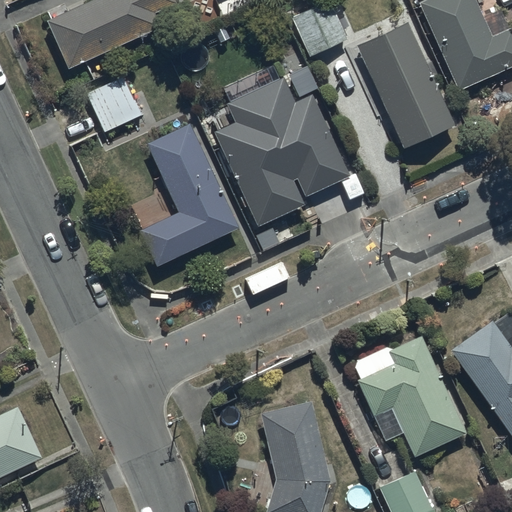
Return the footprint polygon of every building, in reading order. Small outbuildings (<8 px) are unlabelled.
[(170,0),(94,0),(44,22),(65,70),(158,30),(152,15),(173,6),(170,0)] [(511,35),(510,30),(506,32),(498,13),(480,21),(470,0),(429,0),(417,6),(455,94),(511,69),(511,35)] [(326,2),(288,20),(307,59),(345,41),(326,2)] [(402,24),(352,48),(400,150),(451,126),(402,24)] [(121,78),(83,96),(102,135),(139,117),(121,78)] [(302,207),(299,200),(348,178),(310,95),(292,104),(281,80),(224,106),(233,124),(211,134),(255,229),(302,207)] [(189,126),(144,146),(175,214),(136,232),(153,269),(237,231),(189,126)] [(511,312),(510,309),(447,353),(511,443),(511,312)] [(358,382),(354,383),(383,443),(401,435),(412,459),(465,434),(419,338),(389,352),(387,347),(349,365),(358,382)] [(273,484),(263,511),(318,511),(327,483),(309,404),(258,416),(273,484)] [(15,409),(0,415),(0,477),(39,459),(15,409)] [(387,511),(430,511),(412,471),(376,488),(387,511)]
